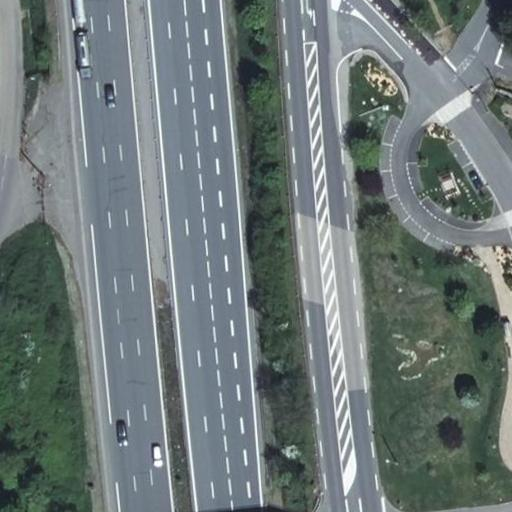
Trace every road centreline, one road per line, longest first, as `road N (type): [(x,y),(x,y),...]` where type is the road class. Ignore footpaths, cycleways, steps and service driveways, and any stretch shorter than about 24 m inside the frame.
road 1 (motorway): [(224,511),(176,0)]
road 2 (motorway): [(99,0),(147,511)]
road 3 (primary): [(354,511),(314,0)]
road 4 (unclassified): [(0,200),(21,48),(18,0)]
road 5 (unclassified): [(440,81),(511,196)]
